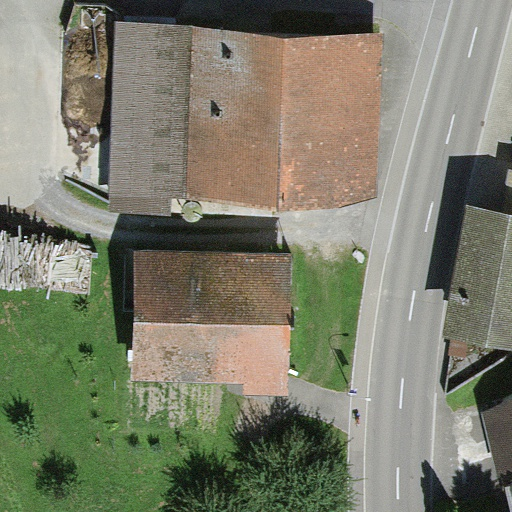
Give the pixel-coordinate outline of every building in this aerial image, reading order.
[(384,35),(119,25),(112,210),(171,212),(172,198),(377,206),(384,35)] [(501,195),(511,162),(481,153),(471,185),(501,195)] [(511,210),(511,169),(503,209),(511,210)] [(511,210),(503,209),(468,203),(445,335),(454,337),(448,393),(511,351),(511,210)] [(292,255),(139,250),(135,378),(249,382),(249,397),(287,398),(292,255)] [(511,511),(511,398),(487,413),(510,511),(511,511)]
